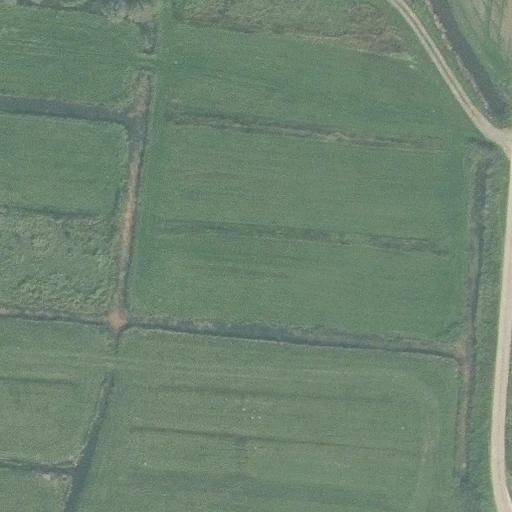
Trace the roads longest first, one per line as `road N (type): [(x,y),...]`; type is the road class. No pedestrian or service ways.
road 1 (unclassified): [(504,511),(496,445),(511,235)]
road 2 (track): [(511,138),(482,125),(395,0)]
